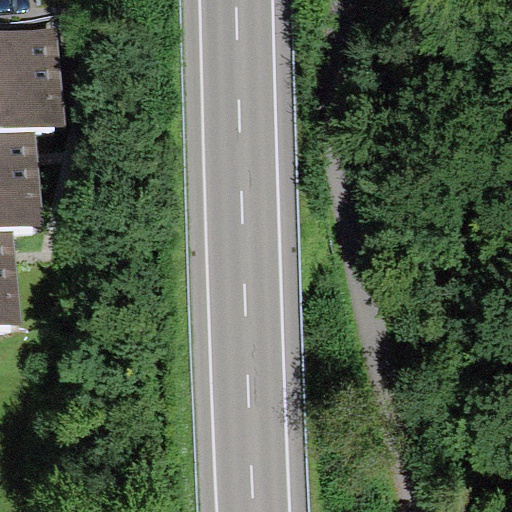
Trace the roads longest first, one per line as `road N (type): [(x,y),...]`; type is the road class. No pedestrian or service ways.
road 1 (track): [(420,511),(346,200),(356,0)]
road 2 (primary): [(254,511),(238,0)]
